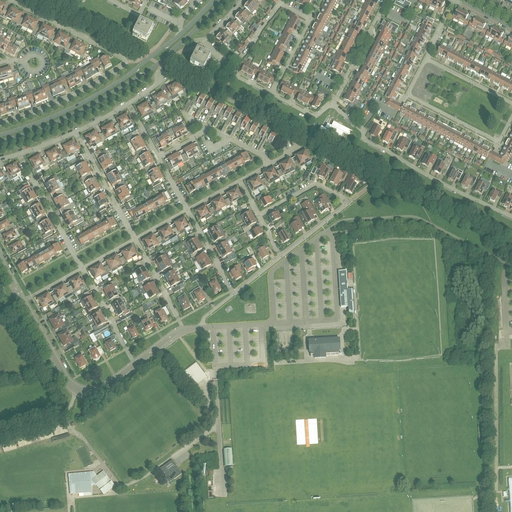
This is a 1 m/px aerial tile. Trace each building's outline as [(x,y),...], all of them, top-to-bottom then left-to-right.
[(141,0),(135,0),(133,6),(137,8),(141,0)] [(178,0),(175,0),(173,3),(175,4),(180,9),(181,8),(181,9),(185,5),(178,0)] [(250,0),(249,0),(247,4),(255,10),(258,6),(259,5),(253,0),(252,2),(250,0)] [(329,0),(327,0),(326,4),(335,8),(337,4),(329,0)] [(401,8),(404,9),(408,2),(405,1),(404,3),(400,0),(399,3),(403,5),(401,8)] [(429,0),(427,5),(435,9),(440,0),(439,0),(432,0),(433,0),(432,0),(429,0)] [(440,0),(435,9),(442,12),(444,8),(443,7),(445,3),(443,2),(443,1),(441,0),(440,0)] [(367,1),(365,5),(374,10),(376,6),(367,1)] [(168,8),(177,13),(177,12),(180,9),(175,4),(174,5),(168,2),(166,6),(168,7),(168,8)] [(246,9),(245,11),(250,15),(251,14),(255,10),(247,4),(244,8),(246,9)] [(326,4),(324,8),(332,13),(335,8),(326,4)] [(365,5),(362,10),(371,14),(374,10),(365,5)] [(324,8),(321,13),(330,18),(332,13),(324,8)] [(9,13),(6,12),(3,18),(5,20),(6,17),(12,20),(11,21),(17,11),(16,10),(15,10),(13,10),(11,9),(9,13)] [(362,10),(360,14),(369,19),(371,14),(362,10)] [(452,18),(459,21),(463,12),(462,11),(461,10),(460,11),(458,10),(456,14),(454,13),(452,18)] [(16,25),(19,26),(22,20),(19,19),(21,14),(19,13),(18,12),(17,11),(11,21),(16,24),(16,25)] [(241,11),(238,14),(245,21),(249,17),(250,15),(245,11),(243,13),(241,11)] [(464,13),(463,12),(459,21),(467,25),(469,21),(466,19),(469,15),(467,14),(466,13),(465,12),(464,13)] [(321,13),(319,18),(328,22),(330,18),(321,13)] [(237,20),(236,22),(241,26),(245,21),(238,14),(235,18),(237,20)] [(360,14),(358,18),(367,23),(369,19),(360,14)] [(298,18),(293,15),(288,23),(297,28),(300,22),(297,21),(298,18)] [(20,30),(22,28),(23,26),(28,28),(27,29),(33,19),(32,19),(31,19),(31,18),(30,18),(27,17),(25,22),(22,20),(19,26),(18,29),(20,30)] [(319,18),(316,22),(325,27),(328,22),(319,18)] [(352,20),(365,27),(367,23),(358,18),(356,22),(352,20)] [(31,34),(34,36),(38,29),(35,27),(37,22),(35,21),(34,20),(33,20),(33,19),(27,29),(32,32),(31,34)] [(468,26),(476,30),(481,21),(480,21),(480,20),(479,19),(478,20),(476,19),(473,23),(471,22),(468,26)] [(350,25),(352,26),(360,30),(362,26),(365,27),(352,20),(350,25)] [(146,42),(153,28),(139,21),(132,35),(146,42)] [(232,21),(229,25),(236,31),(239,28),(241,26),(236,22),(234,23),(232,21)] [(482,22),(481,21),(476,30),(481,33),(479,36),(483,38),(487,30),(484,28),(486,24),(484,23),(484,22),(483,21),(482,22)] [(316,22),(314,27),(323,31),(325,27),(316,22)] [(392,22),(391,23),(390,25),(384,22),(382,27),(391,31),(394,33),(397,29),(399,26),(392,22)] [(432,25),(425,22),(424,25),(423,24),(422,25),(421,24),(421,25),(419,25),(418,26),(419,27),(419,28),(420,29),(429,33),(431,29),(430,28),(432,25)] [(288,23),(284,31),(290,34),(292,31),(295,33),(297,28),(288,23)] [(41,30),(38,29),(34,36),(37,37),(38,35),(43,38),(49,27),(48,27),(47,27),(46,27),(43,25),(41,30)] [(228,30),(226,32),(231,37),(233,38),(235,36),(233,35),(236,31),(229,25),(225,28),(228,30)] [(352,26),(349,30),(358,35),(360,30),(352,26)] [(48,41),(51,43),(54,37),(51,35),(53,31),(51,29),(50,29),(50,28),(49,28),(49,27),(43,38),(44,37),(49,39),(48,41)] [(314,27),(312,31),(321,36),(323,31),(314,27)] [(379,31),(381,33),(382,32),(388,36),(389,35),(391,31),(382,27),(379,31)] [(469,28),(466,37),(472,39),(475,30),(469,28)] [(486,35),(494,39),(498,30),(497,29),(496,28),(495,29),(493,28),(491,32),(488,31),(486,35)] [(420,29),(418,33),(427,38),(429,33),(420,29)] [(349,30),(347,34),(356,39),(358,35),(349,30)] [(494,39),(502,44),(504,39),(502,38),(504,33),(502,32),(501,31),(500,30),(499,31),(498,30),(494,39)] [(223,31),(219,35),(226,42),(230,38),(231,40),(233,38),(231,37),(226,32),(225,33),(223,31)] [(284,31),(280,39),(289,43),(292,38),(289,37),(290,34),(284,31)] [(312,31),(309,36),(318,40),(321,36),(312,31)] [(381,33),(379,36),(388,41),(391,36),(389,35),(388,36),(382,32),(381,33)] [(418,33),(415,38),(424,42),(427,38),(418,33)] [(57,38),(54,37),(51,43),(54,44),(54,43),(59,46),(65,36),(64,35),(63,35),(62,35),(59,34),(57,38)] [(347,34),(345,39),(354,43),(356,39),(347,34)] [(219,35),(216,38),(218,40),(216,42),(221,47),(226,42),(219,35)] [(64,50),(67,51),(70,45),(67,44),(69,39),(67,38),(67,37),(66,37),(65,36),(59,46),(64,49),(64,50)] [(309,36),(307,40),(316,45),(318,40),(309,36)] [(379,36),(377,41),(386,45),(388,41),(379,36)] [(506,40),(503,44),(511,48),(511,47),(511,37),(509,41),(506,40)] [(415,38),(413,42),(422,47),(424,42),(415,38)] [(1,47),(0,49),(5,52),(9,44),(10,42),(5,39),(1,47)] [(280,39),(276,47),(282,50),(283,47),(286,49),(289,43),(280,39)] [(345,39),(343,43),(352,47),(354,43),(345,39)] [(307,40),(305,45),(314,49),(316,45),(307,40)] [(377,41),(375,45),(384,50),(386,45),(377,41)] [(73,46),(70,45),(67,51),(70,53),(71,50),(76,53),(75,54),(81,44),(80,44),(79,43),(78,43),(75,42),(73,46)] [(413,42),(411,47),(420,51),(422,47),(413,42)] [(343,43),(341,47),(349,52),(352,47),(343,43)] [(9,54),(10,53),(13,46),(9,44),(5,52),(9,54)] [(10,53),(9,54),(14,57),(16,52),(17,52),(19,49),(18,49),(19,46),(15,44),(13,46),(10,53)] [(85,47),(83,46),(82,45),(81,44),(75,54),(80,57),(80,58),(83,59),(86,53),(83,52),(85,47)] [(305,45),(302,49),(311,54),(314,49),(305,45)] [(375,45),(373,49),(382,54),(384,50),(375,45)] [(437,54),(442,57),(446,48),(441,45),(439,49),(439,50),(437,54)] [(276,47),(272,55),(281,59),(284,54),(281,53),(282,50),(276,47)] [(341,47),(338,51),(347,56),(349,52),(341,47)] [(411,47),(408,51),(417,56),(420,51),(411,47)] [(442,57),(446,59),(451,50),(446,48),(442,57)] [(302,49),(300,54),(309,58),(312,60),(313,58),(310,57),(311,54),(302,49)] [(373,49),(371,54),(379,58),(382,54),(373,49)] [(446,59),(451,61),(455,52),(451,50),(446,59)] [(210,57),(206,56),(196,51),(189,64),(203,71),(210,57)] [(338,51),(336,56),(345,60),(347,56),(338,51)] [(408,51),(406,56),(415,61),(417,56),(408,51)] [(451,61),(455,64),(460,55),(455,52),(451,61)] [(300,54),(298,58),(307,63),(309,58),(300,54)] [(371,54),(368,58),(377,62),(379,58),(371,54)] [(97,58),(93,61),(96,66),(99,65),(99,64),(102,63),(105,67),(104,68),(105,69),(111,66),(110,64),(107,60),(108,59),(109,57),(106,55),(106,56),(101,59),(100,59),(97,58)] [(278,65),(281,59),(272,55),(268,63),(274,66),(275,63),(278,65)] [(455,64),(460,66),(464,57),(460,55),(455,64)] [(336,56),(334,60),(345,66),(345,65),(343,64),(345,60),(336,56)] [(406,56),(404,61),(412,65),(415,61),(406,56)] [(460,66),(464,68),(469,59),(464,57),(460,66)] [(298,58),(295,63),(304,68),(307,63),(298,58)] [(368,58),(366,62),(375,67),(377,62),(368,58)] [(464,68),(469,71),(473,62),(469,59),(464,68)] [(336,61),(334,65),(343,70),(345,66),(334,60),(336,61)] [(91,66),(87,68),(92,77),(97,74),(96,72),(96,73),(95,71),(93,68),(96,66),(93,61),(89,63),(91,66)] [(243,61),(239,67),(242,68),(241,71),(246,74),(251,65),(243,61)] [(410,70),(412,65),(404,61),(401,65),(410,70)] [(366,62),(364,66),(373,71),(375,67),(366,62)] [(469,71),(473,73),(478,64),(473,62),(469,71)] [(295,69),(293,72),(300,75),(304,68),(295,63),(293,68),(295,69)] [(473,73),(478,75),(483,66),(478,64),(473,73)] [(253,73),(256,75),(259,69),(251,65),(246,74),(252,76),(253,73)] [(326,71),(333,74),(334,71),(340,74),(343,70),(334,65),(331,70),(328,68),(326,71)] [(401,65),(399,70),(408,74),(410,70),(401,65)] [(364,66),(362,71),(371,75),(373,71),(364,66)] [(478,75),(482,78),(487,69),(483,66),(478,75)] [(8,68),(4,69),(7,78),(8,77),(9,79),(14,78),(12,72),(11,72),(10,68),(8,68)] [(80,68),(77,70),(80,76),(83,74),(86,79),(85,79),(86,80),(92,77),(87,68),(82,71),(80,68)] [(257,79),(262,82),(267,73),(259,69),(256,75),(258,76),(257,79)] [(482,78),(487,80),(492,71),(487,69),(482,78)] [(72,72),(69,74),(75,86),(81,83),(80,82),(77,77),(80,76),(77,70),(72,72)] [(399,70),(397,74),(405,79),(408,74),(399,70)] [(362,71),(360,75),(366,78),(366,79),(368,80),(371,75),(362,71)] [(487,80),(492,82),(496,73),(492,71),(487,80)] [(275,77),(267,73),(262,82),(268,85),(269,82),(272,83),(275,77)] [(492,82),(496,85),(501,76),(496,73),(492,82)] [(66,76),(61,78),(64,84),(67,83),(69,87),(70,89),(75,86),(69,74),(66,76)] [(358,74),(355,78),(364,83),(366,79),(366,78),(360,75),(358,74)] [(397,74),(394,79),(403,83),(405,79),(397,74)] [(496,85),(501,87),(505,78),(501,76),(496,85)] [(58,81),(53,83),(59,94),(65,92),(64,90),(63,90),(61,86),(64,84),(61,78),(58,80),(58,81)] [(355,78),(353,82),(362,87),(364,83),(355,78)] [(501,87),(505,89),(510,81),(505,78),(501,87)] [(390,80),(389,82),(392,83),(401,88),(403,83),(394,79),(393,82),(390,80)] [(280,91),(286,94),(290,85),(282,81),(279,87),(282,88),(280,91)] [(178,82),(172,85),(177,94),(182,91),(178,82)] [(353,82),(351,87),(360,91),(362,87),(353,82)] [(48,84),(45,86),(47,92),(50,90),(53,95),(52,95),(53,97),(59,94),(53,83),(49,85),(48,84)] [(392,83),(390,88),(398,92),(401,88),(392,83)] [(167,93),(172,102),(171,101),(179,96),(177,94),(172,85),(167,88),(170,93),(167,94),(167,93)] [(293,94),(295,95),(298,89),(290,85),(286,94),(291,97),(293,94)] [(43,90),(38,93),(42,102),(48,99),(47,98),(46,98),(44,93),(47,92),(45,86),(41,87),(43,90)] [(351,87),(349,91),(357,96),(360,91),(351,87)] [(318,92),(327,97),(329,93),(319,88),(318,92)] [(390,88),(387,92),(396,97),(398,92),(390,88)] [(296,100),(302,102),(306,93),(298,89),(295,95),(298,97),(296,100)] [(32,91),(28,93),(31,99),(34,97),(36,102),(35,103),(36,104),(42,102),(38,93),(37,90),(32,92),(32,91)] [(349,91),(346,95),(355,100),(357,96),(349,91)] [(163,92),(157,95),(162,104),(167,101),(169,104),(172,102),(167,93),(166,93),(168,95),(165,97),(163,92)] [(394,101),(396,97),(387,92),(385,97),(388,99),(385,104),(391,107),(394,101)] [(24,98),(21,99),(24,109),(30,106),(30,105),(29,105),(27,100),(31,99),(28,93),(23,95),(24,98)] [(314,98),(306,93),(302,102),(307,105),(309,102),(311,104),(314,98)] [(186,112),(189,114),(194,104),(196,105),(195,106),(196,105),(196,107),(199,108),(199,109),(203,101),(204,101),(206,96),(202,94),(199,98),(194,96),(192,102),(188,108),(186,112)] [(152,103),(156,111),(161,108),(159,106),(162,104),(157,95),(152,98),(155,103),(152,104),(152,103)] [(353,104),(355,100),(346,95),(344,100),(350,103),(349,106),(355,109),(357,106),(353,104)] [(17,97),(11,99),(13,105),(17,104),(18,109),(18,111),(24,109),(21,99),(18,100),(17,97)] [(195,117),(197,119),(203,109),(204,110),(205,110),(206,108),(210,110),(212,105),(212,106),(212,105),(215,101),(211,98),(208,103),(204,101),(203,101),(199,109),(199,108),(195,117)] [(311,107),(316,110),(317,107),(318,107),(320,104),(319,103),(321,101),(316,98),(311,107)] [(9,103),(4,105),(7,114),(13,113),(12,111),(10,106),(13,105),(11,99),(8,100),(9,103)] [(142,105),(147,114),(149,116),(153,113),(154,114),(157,112),(156,111),(152,103),(151,103),(153,105),(150,107),(148,102),(142,105)] [(203,122),(206,123),(212,114),(213,115),(214,113),(218,115),(221,110),(224,105),(219,103),(217,108),(212,105),(212,106),(212,105),(210,110),(203,122)] [(142,117),(147,114),(142,105),(137,108),(142,117)] [(403,107),(401,105),(398,111),(400,112),(400,114),(404,116),(409,107),(404,105),(403,107)] [(404,116),(409,119),(414,110),(409,107),(404,116)] [(212,126),(215,128),(221,118),(222,119),(222,120),(222,119),(223,118),(227,120),(230,115),(233,110),(228,108),(226,112),(221,110),(218,115),(212,126)] [(409,119),(414,121),(418,112),(414,110),(409,119)] [(221,131),(224,133),(229,123),(231,124),(232,122),(236,124),(239,119),(242,115),(237,112),(234,117),(230,115),(227,120),(221,131)] [(414,121),(418,123),(423,115),(418,112),(414,121)] [(123,115),(124,116),(121,117),(128,128),(133,125),(127,114),(126,114),(123,115)] [(418,123),(423,126),(427,117),(423,115),(418,123)] [(120,133),(128,128),(121,117),(119,118),(116,120),(119,124),(116,126),(117,127),(120,132),(120,133)] [(230,136),(233,137),(238,128),(240,129),(241,127),(245,129),(248,124),(250,119),(246,117),(243,122),(239,119),(236,124),(232,131),(230,136)] [(423,126),(427,128),(432,119),(427,117),(423,126)] [(427,128),(432,130),(436,122),(432,119),(427,128)] [(182,125),(177,128),(182,137),(187,134),(184,129),(187,127),(184,121),(181,123),(182,125)] [(250,132),(254,134),(257,129),(259,124),(255,122),(252,126),(248,124),(245,129),(239,140),(242,142),(247,132),(248,133),(248,134),(249,133),(250,132)] [(348,130),(352,132),(352,131),(333,122),(331,126),(346,134),(348,130)] [(373,130),(371,135),(376,138),(381,130),(377,128),(378,125),(373,122),(370,128),(373,130)] [(432,130),(436,133),(441,124),(436,122),(432,130)] [(112,137),(120,132),(117,127),(114,128),(111,124),(108,125),(106,127),(112,137)] [(342,132),(346,134),(331,126),(327,124),(325,128),(340,136),(342,132)] [(436,133),(441,135),(446,127),(441,124),(436,133)] [(248,145),(250,147),(256,137),(257,138),(258,138),(259,136),(263,138),(265,133),(266,133),(268,129),(264,126),(261,131),(257,129),(254,134),(248,145)] [(333,138),(336,134),(340,136),(325,128),(321,126),(318,131),(333,138)] [(104,141),(107,139),(112,137),(106,127),(104,128),(104,127),(101,129),(104,134),(101,135),(104,141)] [(441,135),(446,138),(450,129),(446,127),(441,135)] [(171,129),(168,130),(171,136),(174,134),(177,140),(182,137),(177,128),(173,131),(171,129)] [(388,144),(390,139),(391,139),(393,140),(394,141),(398,133),(394,131),(390,129),(388,130),(387,132),(387,133),(385,133),(384,136),(385,137),(382,141),(388,144)] [(446,138),(450,140),(455,131),(450,129),(446,138)] [(166,134),(162,137),(167,146),(172,143),(169,137),(171,136),(168,130),(165,132),(166,134)] [(101,143),(104,141),(101,135),(100,135),(98,136),(95,132),(95,131),(92,133),(90,134),(96,145),(101,143)] [(257,150),(259,151),(265,142),(266,143),(267,143),(267,141),(272,143),(274,138),(276,140),(277,139),(276,139),(278,134),(272,131),(270,135),(266,133),(265,133),(263,138),(257,149),(257,150)] [(450,140),(454,142),(459,133),(455,131),(450,140)] [(454,142),(459,145),(464,136),(459,133),(454,142)] [(90,146),(91,148),(93,147),(94,148),(97,146),(96,145),(90,134),(88,136),(87,135),(85,137),(90,146)] [(459,145),(463,147),(468,138),(464,136),(459,145)] [(135,139),(133,137),(128,140),(132,148),(142,142),(139,137),(135,139)] [(158,143),(161,148),(167,146),(162,137),(157,139),(156,137),(153,139),(156,145),(158,143)] [(405,141),(401,139),(396,148),(402,151),(405,145),(408,147),(412,141),(406,138),(405,141)] [(463,147),(468,149),(473,140),(468,138),(463,147)] [(477,143),(473,140),(468,149),(473,152),(477,143)] [(75,151),(78,150),(80,149),(77,143),(75,145),(73,141),(70,142),(70,143),(68,144),(74,154),(76,152),(75,151)] [(132,148),(136,156),(142,152),(141,150),(145,147),(142,142),(132,148)] [(412,151),(409,156),(415,159),(417,156),(420,157),(421,155),(424,149),(420,147),(420,145),(415,143),(413,147),(412,146),(410,150),(412,151)] [(482,145),(477,143),(473,152),(477,154),(482,145)] [(65,152),(63,153),(65,158),(69,157),(69,158),(74,155),(74,154),(68,144),(66,145),(65,145),(63,147),(65,152)] [(193,145),(188,148),(194,157),(199,155),(199,156),(202,154),(198,147),(196,149),(193,145)] [(486,147),(482,145),(477,154),(482,156),(486,147)] [(490,151),(491,150),(486,147),(482,156),(486,159),(487,157),(490,159),(493,153),(490,151)] [(511,151),(505,147),(502,152),(511,156),(511,154),(511,151)] [(53,150),(51,151),(56,160),(61,157),(62,160),(65,158),(63,153),(62,151),(59,153),(56,148),(53,149),(53,150)] [(185,155),(183,156),(186,162),(189,160),(188,159),(193,156),(194,157),(188,148),(183,150),(185,155)] [(309,149),(300,153),(306,164),(311,161),(309,157),(312,156),(309,149)] [(49,159),(46,161),(50,167),(55,164),(53,161),(56,160),(51,151),(49,152),(46,154),(49,159)] [(98,160),(100,165),(109,160),(107,155),(109,154),(107,151),(101,154),(103,157),(98,160)] [(136,156),(141,163),(151,158),(148,153),(144,155),(142,152),(136,156)] [(497,155),(494,161),(503,165),(506,160),(509,161),(511,156),(502,152),(500,156),(497,155)] [(178,153),(173,156),(177,165),(182,162),(183,164),(186,162),(183,156),(180,158),(178,153)] [(249,156),(248,157),(246,153),(241,156),(245,164),(247,164),(246,162),(251,160),(249,156)] [(301,167),(306,164),(300,153),(295,157),(297,160),(294,162),(298,169),(301,167)] [(428,153),(422,164),(428,167),(431,162),(434,164),(437,158),(428,153)] [(37,157),(34,158),(39,167),(42,165),(44,168),(49,165),(50,167),(46,161),(45,158),(42,160),(40,155),(39,155),(36,156),(37,157)] [(170,171),(173,169),(178,166),(177,165),(173,156),(167,159),(170,163),(167,165),(170,171)] [(241,156),(236,159),(240,166),(243,164),(244,165),(245,164),(241,156)] [(41,169),(39,167),(34,158),(32,159),(29,161),(35,171),(37,170),(37,171),(38,171),(41,169)] [(154,163),(151,158),(141,163),(141,164),(143,169),(144,168),(145,171),(151,168),(149,165),(154,163)] [(443,164),(442,164),(443,161),(439,160),(438,160),(436,165),(437,166),(434,171),(440,174),(443,169),(447,170),(452,161),(450,160),(450,159),(448,158),(448,159),(446,158),(443,164)] [(236,159),(231,162),(235,170),(237,169),(236,168),(240,166),(236,159)] [(83,160),(78,163),(73,165),(75,168),(74,169),(77,174),(79,173),(88,168),(85,163),(81,165),(79,162),(83,160)] [(109,167),(110,170),(116,167),(114,164),(112,165),(109,160),(100,165),(103,170),(109,167)] [(289,160),(288,160),(284,162),(290,173),(298,169),(294,162),(291,163),(289,160)] [(230,172),(226,164),(224,162),(219,164),(221,167),(225,176),(227,175),(226,174),(230,172)] [(231,162),(226,164),(230,172),(233,170),(234,171),(235,170),(231,162)] [(279,165),(280,166),(281,169),(278,171),(282,176),(284,175),(285,176),(290,173),(284,162),(279,165)] [(13,164),(11,166),(16,174),(21,172),(16,163),(13,164)] [(318,170),(321,172),(318,176),(319,177),(319,178),(323,180),(323,179),(324,179),(329,170),(325,169),(326,167),(321,164),(318,170)] [(4,171),(10,181),(13,180),(11,177),(16,174),(11,166),(9,167),(9,166),(6,168),(6,169),(9,173),(6,175),(4,171)] [(106,176),(109,181),(118,176),(116,173),(119,172),(116,167),(110,170),(112,173),(106,176)] [(221,167),(216,170),(220,177),(223,175),(224,176),(225,176),(221,167)] [(81,182),(88,178),(86,175),(91,173),(88,168),(79,173),(82,177),(80,178),(82,181),(81,182)] [(145,171),(150,179),(160,174),(157,168),(153,171),(151,168),(145,171)] [(274,168),(272,169),(268,171),(274,182),(279,179),(279,178),(282,176),(278,171),(276,172),(274,168)] [(448,180),(451,181),(451,180),(454,182),(457,176),(460,178),(463,172),(458,169),(456,172),(453,170),(448,180)] [(0,182),(5,180),(6,182),(9,180),(10,181),(4,171),(1,173),(0,170),(0,182)] [(216,170),(211,173),(215,181),(217,180),(217,179),(220,177),(216,170)] [(263,174),(264,175),(265,178),(263,179),(266,185),(269,184),(274,182),(268,171),(263,174)] [(330,182),(331,183),(331,182),(335,185),(336,186),(339,179),(343,181),(346,174),(342,172),(340,175),(336,173),(336,172),(335,172),(330,182)] [(211,173),(206,176),(210,183),(213,181),(214,182),(215,181),(211,173)] [(160,184),(158,181),(163,179),(160,174),(150,179),(151,178),(154,183),(151,185),(153,188),(160,184)] [(350,174),(345,183),(344,185),(347,186),(345,190),(351,194),(356,185),(353,183),(356,177),(350,174)] [(45,185),(48,190),(56,185),(55,182),(59,180),(56,175),(49,179),(50,182),(45,185)] [(117,183),(119,186),(125,183),(123,180),(121,181),(118,176),(109,181),(112,186),(117,183)] [(206,176),(201,178),(205,187),(207,186),(207,185),(210,183),(206,176)] [(461,186),(463,186),(463,187),(465,189),(466,188),(467,189),(471,183),(474,184),(477,178),(471,176),(470,178),(466,177),(461,186)] [(258,177),(256,178),(252,180),(258,189),(262,186),(263,187),(266,185),(263,179),(260,181),(258,177)] [(85,183),(88,188),(96,183),(94,178),(89,181),(88,178),(81,182),(82,185),(85,183)] [(201,178),(196,181),(200,188),(203,186),(204,188),(205,187),(201,178)] [(252,192),(258,189),(252,180),(247,184),(249,187),(250,186),(252,192)] [(481,180),(480,182),(475,191),(481,194),(485,188),(488,190),(491,183),(488,182),(487,183),(481,180)] [(196,181),(191,184),(195,192),(197,191),(197,190),(200,188),(196,181)] [(99,189),(96,183),(88,188),(85,189),(88,195),(90,194),(91,197),(89,197),(90,198),(97,194),(95,191),(99,189)] [(115,192),(118,197),(130,190),(127,185),(126,186),(125,183),(119,186),(121,189),(115,192)] [(56,192),(57,195),(63,192),(59,184),(56,185),(48,190),(50,195),(56,192)] [(194,193),(195,192),(191,184),(186,187),(190,194),(193,192),(194,193)] [(33,193),(29,185),(24,188),(19,191),(21,194),(22,193),(25,198),(33,193)] [(238,188),(232,191),(237,200),(242,198),(239,192),(240,192),(238,188)] [(129,197),(127,192),(130,191),(130,190),(118,197),(121,202),(126,199),(128,202),(133,198),(132,195),(129,197)] [(489,198),(491,199),(490,200),(494,202),(497,196),(500,198),(503,193),(498,190),(497,192),(493,190),(489,198)] [(227,195),(229,198),(226,200),(230,207),(233,205),(232,203),(237,200),(232,191),(231,191),(227,195)] [(54,201),(56,206),(65,201),(62,196),(65,195),(63,192),(57,195),(59,198),(54,201)] [(26,204),(28,207),(33,204),(32,201),(36,198),(33,193),(25,198),(27,203),(26,204)] [(167,193),(162,196),(166,204),(168,203),(167,202),(171,200),(167,193)] [(94,199),(96,204),(105,199),(102,194),(98,196),(97,194),(90,198),(91,200),(94,199)] [(328,209),(326,205),(329,203),(324,194),(318,198),(320,201),(315,204),(317,208),(318,207),(321,213),(325,211),(326,212),(328,210),(328,209)] [(502,205),(508,208),(511,202),(511,195),(511,197),(507,195),(502,205)] [(162,196),(157,198),(161,206),(164,204),(164,205),(166,204),(162,196)] [(260,202),(261,202),(260,203),(261,205),(262,205),(264,208),(272,203),(275,201),(274,199),(271,201),(269,197),(260,202)] [(65,208),(66,211),(74,206),(73,203),(70,198),(65,201),(56,206),(59,211),(65,208)] [(157,198),(152,201),(156,209),(158,208),(157,207),(161,206),(157,198)] [(221,198),(220,199),(216,200),(221,209),(226,207),(226,208),(229,206),(230,207),(226,200),(223,201),(221,198)] [(100,213),(105,209),(104,207),(108,204),(105,199),(96,204),(99,209),(98,209),(100,213)] [(211,203),(211,204),(213,207),(210,209),(214,215),(217,213),(216,212),(221,209),(216,200),(211,203)] [(152,201),(147,204),(151,211),(154,209),(155,210),(156,209),(152,201)] [(314,220),(312,216),(316,214),(315,213),(308,201),(302,205),(306,213),(301,215),(303,220),(305,219),(307,224),(311,222),(311,223),(314,221),(314,220)] [(31,209),(33,214),(31,215),(42,209),(39,204),(35,206),(33,204),(28,207),(29,210),(31,209)] [(147,204),(142,207),(146,215),(148,214),(147,213),(151,211),(147,204)] [(62,216),(65,221),(76,215),(72,208),(74,206),(66,211),(68,213),(62,216)] [(142,207),(137,209),(141,217),(144,215),(145,216),(146,215),(142,207)] [(206,207),(204,207),(200,209),(205,218),(206,220),(211,217),(211,216),(214,215),(210,209),(207,210),(206,207)] [(31,215),(35,223),(42,219),(41,217),(45,214),(42,209),(31,215)] [(133,216),(132,217),(134,222),(138,219),(137,218),(141,217),(137,209),(132,212),(133,216)] [(198,222),(200,221),(205,218),(200,209),(194,213),(197,216),(197,217),(196,218),(198,222)] [(270,224),(272,223),(281,218),(279,215),(283,213),(281,210),(269,217),(270,219),(268,220),(270,224)] [(243,219),(244,222),(253,218),(250,212),(245,215),(243,212),(236,216),(239,221),(243,219)] [(73,224),(75,226),(83,222),(81,219),(79,220),(76,215),(65,221),(68,227),(73,224)] [(301,230),(301,229),(304,227),(298,217),(293,219),(295,223),(290,226),(292,230),(293,229),(295,233),(301,230)] [(112,218),(107,221),(112,229),(113,229),(113,227),(116,226),(112,218)] [(186,218),(179,220),(184,230),(189,227),(186,222),(187,221),(186,218)] [(242,228),(244,233),(251,229),(250,226),(256,223),(253,218),(244,222),(246,225),(242,228)] [(39,225),(42,230),(51,225),(48,220),(44,222),(42,219),(35,223),(37,226),(39,225)] [(274,226),(276,229),(284,222),(283,219),(274,226)] [(5,228),(7,231),(15,227),(13,224),(9,226),(6,221),(4,222),(3,220),(1,223),(1,224),(0,224),(0,230),(0,231),(5,228)] [(174,224),(175,225),(176,227),(174,229),(178,236),(185,232),(184,230),(179,220),(174,224)] [(107,221),(102,224),(106,231),(109,229),(110,230),(112,229),(107,221)] [(208,232),(211,237),(220,232),(218,227),(221,225),(220,222),(212,226),(214,229),(208,232)] [(102,224),(97,227),(102,235),(104,234),(103,233),(106,231),(102,224)] [(44,239),(51,235),(49,232),(54,230),(51,225),(42,230),(45,235),(42,236),(44,239)] [(16,230),(15,227),(7,231),(8,234),(3,236),(5,239),(4,239),(6,242),(10,240),(10,241),(14,239),(13,238),(16,236),(13,231),(16,230)] [(97,227),(92,230),(96,237),(100,235),(100,236),(102,235),(97,227)] [(169,227),(167,228),(163,229),(168,238),(170,240),(178,236),(174,229),(171,230),(169,227)] [(251,229),(244,233),(246,232),(248,237),(251,235),(253,239),(262,234),(259,228),(253,231),(251,229)] [(283,228),(277,232),(283,243),(289,240),(286,235),(287,234),(285,230),(284,231),(283,228)] [(158,233),(159,233),(160,236),(158,238),(161,244),(164,242),(164,241),(168,238),(163,229),(158,233)] [(92,230),(87,232),(92,241),(94,240),(93,239),(96,237),(92,230)] [(220,239),(221,242),(228,238),(226,233),(225,234),(223,230),(220,232),(211,237),(214,242),(220,239)] [(87,232),(82,235),(86,242),(90,241),(90,242),(92,241),(87,232)] [(76,239),(77,242),(80,247),(84,245),(83,244),(86,242),(82,235),(77,238),(76,239)] [(153,236),(151,236),(148,238),(153,247),(157,244),(158,245),(161,244),(158,238),(155,239),(153,236)] [(218,251),(219,253),(229,248),(226,243),(229,241),(229,240),(230,240),(231,237),(231,236),(230,236),(228,238),(221,242),(220,242),(221,245),(217,247),(218,250),(218,251)] [(148,250),(153,247),(148,238),(142,242),(144,245),(145,245),(148,250)] [(189,239),(183,243),(187,250),(199,244),(196,239),(190,242),(189,239)] [(19,253),(26,249),(24,246),(21,248),(19,243),(16,244),(16,242),(13,245),(9,248),(11,251),(11,250),(13,253),(17,250),(19,253)] [(58,244),(53,247),(57,255),(59,254),(58,253),(62,251),(58,244)] [(199,244),(187,250),(191,258),(197,255),(196,252),(202,249),(199,244)] [(258,251),(259,253),(258,254),(260,258),(261,257),(263,259),(268,256),(265,250),(268,248),(266,244),(260,247),(261,249),(258,251)] [(53,247),(48,250),(52,257),(55,255),(55,256),(57,255),(53,247)] [(133,247),(127,250),(132,259),(137,256),(134,251),(135,250),(133,247)] [(227,255),(229,258),(235,255),(234,252),(232,253),(229,248),(219,253),(220,255),(222,256),(223,258),(227,255)] [(48,250),(43,253),(47,261),(49,260),(48,259),(52,257),(48,250)] [(122,253),(122,254),(124,257),(121,258),(124,264),(127,262),(127,261),(132,259),(127,250),(122,253)] [(156,264),(158,267),(170,260),(168,256),(165,252),(159,256),(160,258),(156,261),(157,263),(156,264)] [(43,253),(38,255),(42,262),(45,261),(45,262),(47,261),(43,253)] [(197,261),(199,264),(208,259),(205,254),(198,257),(197,255),(191,258),(194,263),(197,261)] [(38,255),(33,258),(37,266),(39,265),(38,264),(42,262),(38,255)] [(237,258),(235,255),(229,258),(224,261),(226,264),(233,260),(237,258)] [(116,256),(115,257),(111,258),(117,270),(117,269),(122,267),(125,266),(124,264),(121,258),(118,260),(116,256)] [(246,267),(245,268),(247,272),(252,270),(251,268),(256,266),(254,263),(257,262),(254,256),(249,258),(250,261),(244,264),(246,267)] [(33,258),(28,261),(32,268),(35,266),(36,267),(37,266),(33,258)] [(106,262),(107,263),(108,265),(105,267),(109,273),(112,271),(112,272),(117,270),(111,258),(106,262)] [(198,272),(199,274),(206,271),(205,268),(211,265),(208,259),(199,264),(202,270),(198,272)] [(166,269),(168,271),(174,268),(170,260),(158,267),(159,269),(160,269),(162,271),(166,269)] [(27,272),(29,271),(28,270),(32,268),(28,261),(23,264),(27,272)] [(26,273),(27,272),(23,264),(18,267),(22,274),(25,272),(26,273)] [(101,265),(99,266),(95,267),(100,276),(101,278),(109,274),(109,273),(105,267),(102,268),(101,265)] [(239,273),(241,272),(241,271),(238,266),(233,269),(234,270),(231,272),(231,273),(229,274),(232,279),(234,278),(235,281),(241,277),(239,273)] [(95,279),(100,276),(95,267),(89,271),(92,274),(95,279)] [(164,276),(167,282),(177,277),(174,273),(177,271),(175,267),(174,268),(168,271),(169,271),(170,273),(164,276)] [(135,273),(138,278),(146,273),(146,272),(146,271),(145,269),(144,269),(144,268),(138,271),(136,268),(130,272),(132,274),(135,273)] [(353,290),(347,291),(346,271),(338,271),(341,308),(348,307),(349,315),(355,314),(353,290)] [(146,273),(138,278),(136,279),(139,284),(138,285),(139,287),(145,284),(144,281),(149,278),(149,277),(149,276),(148,274),(147,274),(146,273)] [(81,276),(74,279),(79,288),(84,285),(82,280),(81,276)] [(184,283),(182,280),(179,281),(177,277),(167,282),(171,287),(176,284),(178,286),(183,284),(184,283)] [(217,293),(217,292),(220,290),(217,284),(218,283),(214,277),(211,279),(213,282),(209,284),(213,291),(212,292),(213,294),(215,294),(218,293),(217,292),(217,293)] [(69,282),(70,283),(71,286),(69,287),(72,293),(75,292),(74,291),(79,288),(74,279),(69,282)] [(103,290),(106,295),(119,288),(117,285),(115,280),(108,284),(109,287),(103,290)] [(145,284),(139,287),(142,292),(141,292),(143,296),(144,295),(155,289),(155,288),(155,286),(154,285),(153,285),(152,283),(146,286),(145,284)] [(179,286),(183,284),(178,286),(172,290),(174,293),(181,289),(179,286)] [(64,285),(62,286),(58,287),(64,297),(68,294),(69,295),(72,293),(69,287),(66,289),(64,285)] [(54,291),(54,292),(55,295),(53,296),(56,302),(59,300),(60,302),(65,300),(64,297),(58,287),(54,291)] [(116,300),(122,297),(123,296),(122,293),(120,294),(118,289),(119,288),(106,295),(109,300),(114,298),(116,300)] [(198,291),(194,293),(197,299),(199,303),(202,301),(201,301),(205,299),(201,293),(202,293),(199,288),(197,289),(198,291)] [(158,294),(155,289),(144,295),(146,300),(144,301),(145,304),(154,300),(152,297),(158,294)] [(189,303),(186,298),(187,297),(185,293),(181,296),(183,299),(178,301),(179,302),(178,303),(179,305),(181,305),(184,311),(189,307),(187,304),(189,303)] [(48,294),(46,295),(43,296),(48,305),(49,308),(54,305),(54,306),(58,304),(56,302),(53,296),(50,298),(48,294)] [(43,308),(48,305),(43,296),(37,300),(39,304),(40,303),(43,308)] [(83,301),(86,307),(94,302),(93,300),(94,300),(92,297),(91,297),(86,299),(85,297),(84,297),(80,300),(81,302),(83,301)] [(115,311),(124,306),(126,305),(122,297),(116,300),(118,303),(112,306),(115,311)] [(86,316),(86,317),(93,313),(92,310),(97,307),(98,307),(96,303),(95,304),(94,302),(86,307),(87,309),(85,310),(88,316),(86,316)] [(124,306),(115,311),(116,312),(115,313),(116,315),(117,315),(118,316),(120,315),(122,317),(132,312),(130,309),(127,311),(124,306)] [(248,314),(258,313),(257,306),(247,306),(248,314)] [(165,317),(166,316),(169,315),(165,307),(156,313),(158,317),(157,318),(158,320),(159,320),(161,323),(167,320),(165,317)] [(49,320),(52,325),(61,321),(59,318),(62,316),(61,314),(62,313),(60,310),(53,314),(55,317),(49,320)] [(92,319),(94,323),(103,318),(100,313),(95,315),(93,313),(86,317),(89,321),(92,319)] [(146,320),(141,323),(145,329),(144,329),(145,332),(147,332),(149,331),(149,330),(152,328),(149,322),(150,321),(147,316),(144,318),(146,320)] [(95,332),(99,330),(102,328),(101,326),(106,323),(103,318),(94,323),(96,325),(92,327),(95,332)] [(63,330),(70,326),(67,321),(62,323),(61,321),(52,325),(55,331),(61,327),(63,330)] [(132,324),(129,326),(131,328),(128,330),(130,333),(128,334),(131,340),(131,339),(130,339),(132,338),(133,339),(139,336),(132,324)] [(58,336),(61,341),(70,336),(68,334),(72,331),(72,330),(70,326),(63,330),(64,332),(58,336)] [(115,349),(111,341),(115,339),(113,335),(107,339),(109,341),(105,344),(104,345),(108,351),(109,350),(110,352),(115,349)] [(70,343),(72,345),(73,345),(79,341),(77,339),(76,339),(75,337),(71,339),(70,336),(61,341),(64,346),(70,343)] [(314,355),(314,358),(314,359),(326,358),(325,354),(339,353),(339,351),(340,351),(339,338),(308,340),(309,353),(310,353),(310,355),(314,355)] [(91,355),(89,356),(91,359),(92,358),(94,361),(95,360),(95,361),(99,359),(99,358),(100,357),(99,355),(101,354),(97,348),(96,349),(95,348),(88,351),(91,355)] [(81,353),(78,354),(79,356),(75,359),(76,361),(75,361),(76,364),(78,364),(80,368),(86,365),(83,359),(84,358),(81,353)] [(233,466),(231,449),(226,449),(224,449),(225,467),(228,467),(233,466)] [(172,460),(160,469),(170,483),(182,474),(172,460)] [(93,472),(68,474),(70,494),(83,493),(83,496),(92,495),(91,486),(96,485),(104,495),(115,486),(103,471),(97,476),(93,472)]
